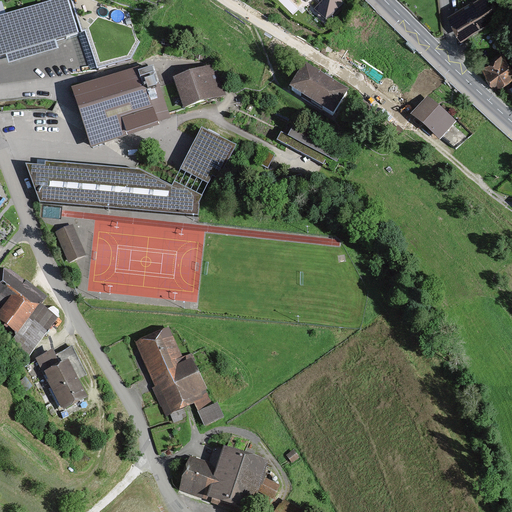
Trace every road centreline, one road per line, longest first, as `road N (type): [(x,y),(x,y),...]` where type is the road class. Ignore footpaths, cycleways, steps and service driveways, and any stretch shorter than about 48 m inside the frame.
road 1 (residential): [(503,201),(392,112),(223,0)]
road 2 (residential): [(0,149),(46,263),(152,456)]
